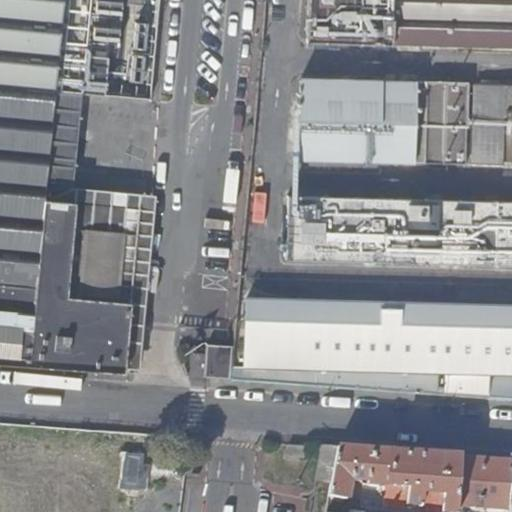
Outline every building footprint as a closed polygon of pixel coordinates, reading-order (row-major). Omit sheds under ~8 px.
[(0,0),(0,363),(122,373),(139,207),(44,198),(61,0),(0,0)] [(61,0),(44,198),(139,207),(140,191),(71,184),(88,0),(61,0)] [(511,0),(308,0),(307,41),(511,47),(511,0)] [(302,79),(298,159),(302,159),(302,155),(314,155),(314,159),(317,160),(317,155),(330,156),(330,160),(333,160),(334,156),(345,156),(345,160),(348,160),(349,156),(361,157),(361,161),(364,161),(365,157),(376,157),(376,161),(379,161),(380,146),(394,147),(395,120),(381,120),(382,81),(302,79)] [(428,82),(426,162),(469,164),(470,159),(467,159),(467,144),(470,144),(470,140),(467,140),(468,125),(471,125),(471,121),(468,121),(468,106),(472,106),(472,101),(468,101),(468,87),(472,87),(472,83),(428,82)] [(122,373),(137,374),(156,192),(140,191),(139,207),(122,373)] [(319,258),(321,196),(288,195),(286,257),(319,258)] [(511,200),(321,196),(319,258),(511,263),(511,200)] [(511,375),(511,308),(244,301),(243,317),(238,316),(237,328),(243,329),(242,368),(511,375)] [(230,381),(234,347),(206,345),(203,379),(230,381)] [(336,450),(320,448),(314,483),(330,486),(336,450)] [(455,511),(456,509),(460,459),(336,450),(330,486),(328,498),(328,500),(326,506),(325,511),(455,511)] [(506,511),(511,463),(460,459),(456,509),(482,511),(493,511),(506,511)]
